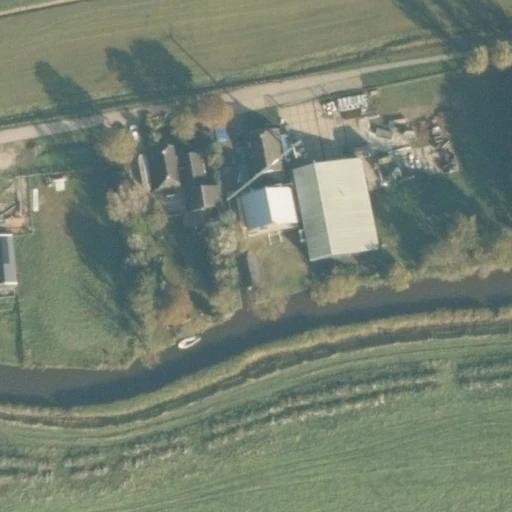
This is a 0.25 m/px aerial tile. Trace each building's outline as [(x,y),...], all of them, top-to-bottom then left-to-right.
[(248,162),(236,164),(250,235),(300,225),(285,154),(284,155),(282,155),(277,131),(248,136),(253,161),(248,162)] [(185,188),(189,215),(198,214),(200,227),(221,224),(216,190),(204,191),(198,156),(174,160),(172,149),(154,152),(156,163),(150,164),(154,193),(165,191),(166,198),(174,197),(173,190),(185,188)] [(419,155),(375,160),(379,188),(422,183),(419,155)] [(380,250),(371,209),(362,161),(293,175),(311,264),(380,250)] [(0,221),(18,221),(16,179),(0,180),(0,221)] [(0,288),(15,287),(11,238),(0,239),(0,288)]
